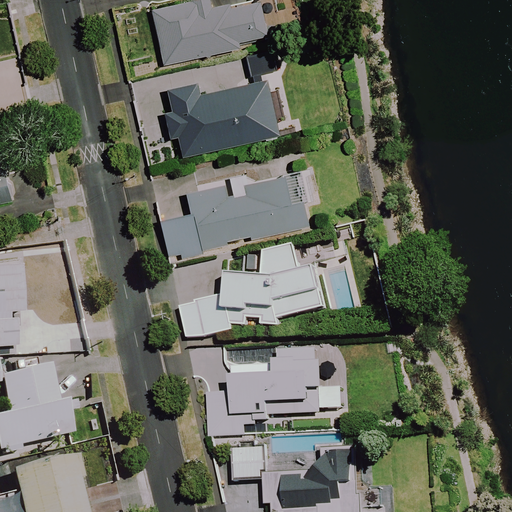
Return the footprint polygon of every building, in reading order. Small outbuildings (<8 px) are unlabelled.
[(270,36),(262,1),(203,14),(199,0),(195,0),(154,9),(166,65),(238,49),(237,43),(270,36)] [(252,79),(277,73),(271,48),(247,54),(252,79)] [(288,123),(280,89),(271,91),(269,80),(256,83),(203,96),(200,84),(170,91),(173,106),(166,107),(174,144),(182,143),(185,156),(281,134),(279,125),(288,123)] [(0,204),(13,202),(6,169),(0,170),(0,204)] [(311,226),(299,175),(246,187),(248,195),(230,199),(227,187),(189,195),(194,215),(163,222),(172,259),(224,248),(223,245),(311,226)] [(294,249),(263,250),(263,278),(228,274),(227,296),(184,305),(190,337),(191,341),(234,332),(233,327),(250,329),(251,320),(263,321),(263,326),(280,328),(281,322),(323,313),(314,270),(295,275),(294,249)] [(22,315),(22,269),(0,267),(0,350),(12,351),(11,315),(22,315)] [(247,438),(247,426),(259,426),(259,422),(272,422),(272,416),(321,414),(319,350),(276,351),(277,376),(235,378),(236,389),(210,390),(211,439),(247,438)] [(58,403),(50,367),(0,378),(8,415),(0,416),(0,449),(70,435),(63,402),(58,403)] [(268,502),(275,502),(275,511),(360,511),(360,499),(355,499),(355,454),(326,454),(326,460),(311,477),(280,477),(280,473),(265,473),(265,479),(265,502),(268,502)] [(83,511),(72,458),(12,472),(20,511),(83,511)]
